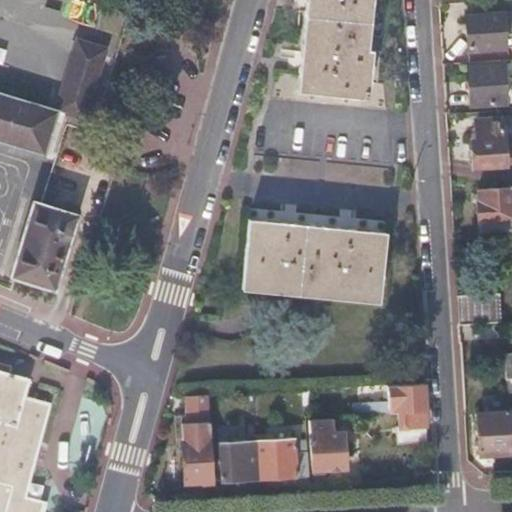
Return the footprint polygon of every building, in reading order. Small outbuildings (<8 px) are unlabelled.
[(306,0),(296,91),(365,97),(371,50),(363,49),(368,0),(306,0)] [(467,14),(469,62),(507,59),(504,13),(467,14)] [(85,117),(106,48),(77,40),(56,111),(0,93),(0,141),(43,155),(54,121),(60,123),(64,112),(85,117)] [(470,105),(506,103),(504,64),(468,66),(470,105)] [(474,165),(511,162),(511,140),(501,140),(500,121),(478,122),(479,142),(473,142),(474,165)] [(477,201),(478,234),(511,231),(511,187),(479,189),(479,201),(477,201)] [(10,276),(53,290),(76,215),(32,201),(10,276)] [(241,289),(379,301),(384,231),(248,219),(241,289)] [(499,294),(457,296),(459,324),(501,321),(499,294)] [(500,338),(500,324),(473,326),(473,339),(500,338)] [(27,495),(51,403),(29,397),(34,378),(15,372),(17,363),(0,359),(0,511),(39,511),(43,500),(27,495)] [(426,426),(423,383),(387,385),(388,401),(374,401),(374,413),(399,412),(400,427),(426,426)] [(480,454),(511,453),(509,412),(478,413),(480,454)] [(184,481),(212,480),(210,440),(210,421),(181,422),(184,481)] [(323,469),(345,468),(344,432),(337,432),(337,421),(311,422),(313,462),(323,462),(323,469)] [(427,443),(426,426),(400,427),(396,427),(397,444),(427,443)] [(256,434),(258,476),(295,475),(295,478),(308,478),(306,442),(295,442),(295,437),(268,438),(267,433),(256,434)] [(256,434),(253,434),(247,434),(247,440),(219,440),(220,478),(258,476),(256,434)]
